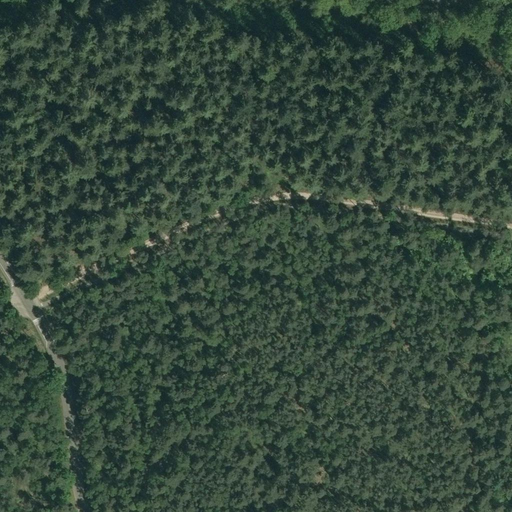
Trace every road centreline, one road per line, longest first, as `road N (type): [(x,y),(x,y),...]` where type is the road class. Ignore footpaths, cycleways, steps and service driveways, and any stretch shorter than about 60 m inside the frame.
road 1 (track): [(0,319),(216,218),(281,198),(511,225)]
road 2 (unclassified): [(86,511),(67,385),(0,254)]
